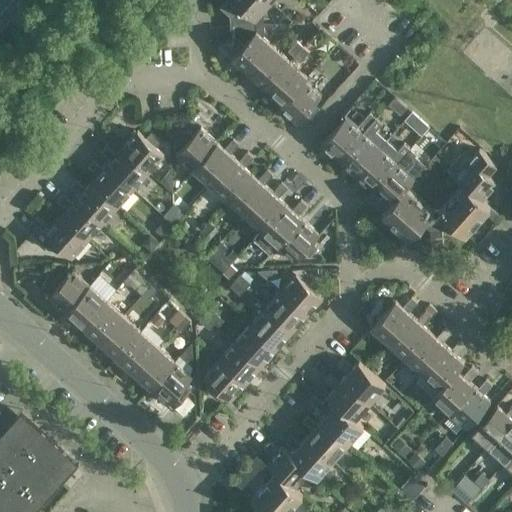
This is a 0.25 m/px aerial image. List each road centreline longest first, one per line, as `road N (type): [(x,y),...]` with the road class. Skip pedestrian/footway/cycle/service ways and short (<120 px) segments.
road 1 (residential): [(179,474),(208,469),(356,295),(355,273)]
road 2 (residential): [(0,227),(122,87),(207,79)]
road 3 (unclassified): [(179,474),(0,315)]
road 4 (residential): [(294,154),(388,46),(348,7)]
road 5 (residential): [(355,273),(405,266),(463,315),(511,265)]
road 6 (residential): [(355,273),(355,216),(294,154)]
